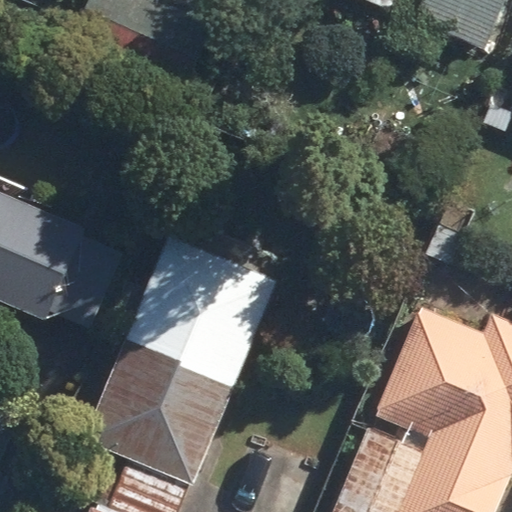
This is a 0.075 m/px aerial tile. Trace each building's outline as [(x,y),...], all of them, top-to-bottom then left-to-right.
[(94,0),(71,55),(218,117),(253,35),(172,0),(94,0)] [(511,0),(383,0),(493,47),(511,2),(511,0)] [(96,223),(0,181),(0,293),(55,317),(59,309),(97,325),(132,246),(94,230),(96,223)] [(434,436),(403,511),(502,511),(511,489),(511,314),(501,310),(492,330),(427,304),(382,414),(434,436)] [(0,474),(29,408),(0,395),(0,474)] [(137,511),(76,487),(65,511),(137,511)]
